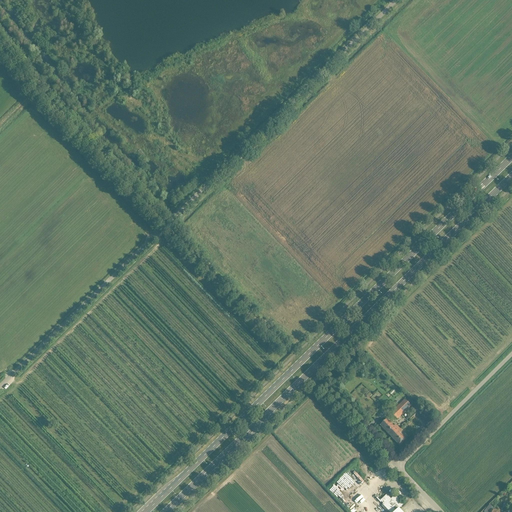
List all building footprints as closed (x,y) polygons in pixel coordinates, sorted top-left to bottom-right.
[(405,399),(391,413),(397,419),(411,405),(405,399)] [(413,410),(416,413),(421,409),(417,405),(413,410)] [(421,409),(416,413),(421,418),(423,420),(428,425),(433,421),(421,409)] [(387,419),(384,422),(380,425),(393,438),(399,432),(402,430),(397,425),(396,427),(387,419)] [(399,432),(393,438),(399,445),(405,438),(399,432)] [(348,497),(342,502),(351,511),(354,511),(358,509),(354,504),(361,498),(354,491),(347,496),(348,497)] [(402,511),(399,508),(403,504),(395,496),(391,500),(387,495),(381,501),(384,504),(383,504),(390,511),(402,511)]
